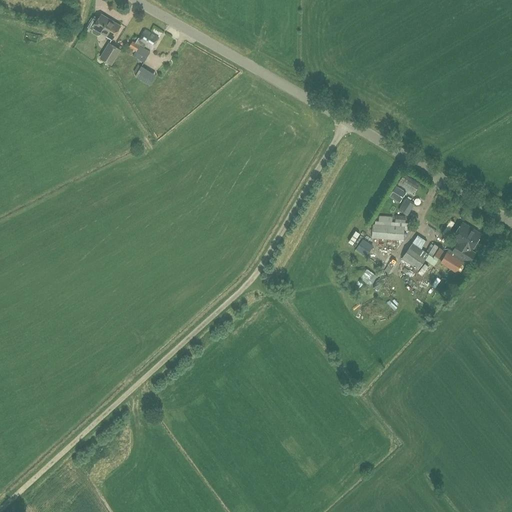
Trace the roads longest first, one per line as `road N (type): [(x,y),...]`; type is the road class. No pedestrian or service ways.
road 1 (track): [(0,506),(239,289),(345,120)]
road 2 (unclassified): [(511,222),(137,0)]
